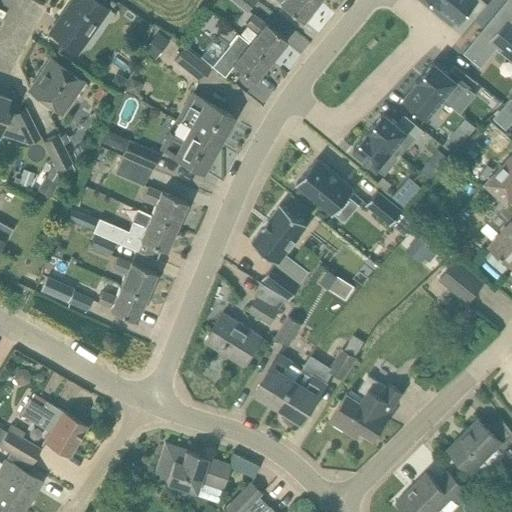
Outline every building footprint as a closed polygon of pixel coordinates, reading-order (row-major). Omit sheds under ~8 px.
[(71,0),(50,31),(70,46),(77,51),(108,8),(97,0),(71,0)] [(255,0),(234,0),(248,10),(255,0)] [(318,0),(279,0),(281,2),(280,3),(302,20),(318,0)] [(447,0),(443,6),(460,20),(477,0),(447,0)] [(511,0),(507,0),(464,52),(481,66),(482,67),(497,49),(499,46),(511,56),(511,0)] [(257,32),(249,42),(271,60),(287,39),(265,21),(265,22),(253,14),(246,23),(257,32)] [(145,49),(156,58),(170,41),(159,32),(145,49)] [(238,33),(212,65),(224,75),(234,64),(254,80),(271,60),(249,42),(238,33)] [(175,60),(199,80),(210,67),(185,47),(175,60)] [(32,91),(62,112),(84,81),(51,58),(36,80),(38,81),(32,91)] [(434,61),(418,80),(442,99),(450,106),(450,105),(461,113),(477,94),(469,88),(476,80),(457,65),(450,74),(434,61)] [(418,80),(404,98),(428,117),(442,99),(418,80)] [(177,120),(190,127),(218,143),(234,116),(192,92),(186,103),(177,120)] [(26,107),(13,114),(26,141),(26,142),(40,136),(26,107)] [(384,111),(369,130),(401,156),(416,137),(384,111)] [(511,120),(501,111),(494,118),(507,129),(511,123),(511,120)] [(218,143),(190,127),(181,143),(168,136),(162,147),(203,170),(218,143)] [(401,156),(369,130),(354,148),(385,174),(401,156)] [(453,133),(444,144),(454,153),(463,141),(453,133)] [(43,141),(50,155),(56,168),(72,161),(59,134),(43,141)] [(129,139),(123,155),(152,168),(159,152),(129,139)] [(152,168),(123,155),(116,170),(145,183),(152,168)] [(509,202),(490,223),(500,232),(490,243),(497,251),(511,264),(511,157),(488,183),(509,202)] [(355,188),(318,158),(297,183),(334,213),(355,188)] [(402,185),(392,196),(406,208),(416,197),(402,185)] [(156,202),(151,214),(177,225),(187,201),(161,190),(161,191),(148,186),(143,197),(156,202)] [(403,210),(379,189),(366,205),(391,225),(392,224),(403,210)] [(308,223),(281,203),(252,241),(279,262),(308,223)] [(73,207),(68,218),(94,229),(98,219),(73,207)] [(177,225),(151,214),(138,209),(133,220),(129,230),(99,217),(98,219),(94,229),(93,231),(137,250),(141,239),(166,249),(177,225)] [(403,210),(392,224),(407,236),(418,222),(403,210)] [(0,242),(2,239),(5,241),(13,228),(0,220),(0,242)] [(421,233),(410,245),(425,258),(436,246),(421,233)] [(95,235),(91,244),(110,253),(114,243),(95,235)] [(126,272),(121,284),(146,295),(157,271),(131,260),(130,261),(117,256),(113,267),(126,272)] [(440,278),(469,302),(485,282),(456,259),(440,278)] [(274,265),(264,278),(290,299),(301,285),(299,284),(280,269),(274,265)] [(328,270),(320,282),(347,299),(355,286),(338,275),(337,276),(328,270)] [(47,276),(41,290),(51,294),(57,280),(47,276)] [(248,310),(271,324),(287,297),(265,283),(248,310)] [(146,295),(121,284),(116,296),(103,290),(98,301),(111,307),(110,308),(136,320),(146,295)] [(69,301),(88,309),(93,298),(74,290),(69,301)] [(206,341),(245,365),(263,336),(224,312),(206,341)] [(276,337),(289,345),(303,323),(289,315),(276,337)] [(329,370),(343,379),(357,357),(343,348),(329,370)] [(296,380),(303,368),(279,353),(255,391),(279,406),(296,380)] [(348,392),(331,419),(358,436),(362,429),(375,438),(392,411),(404,393),(389,383),(387,386),(369,374),(358,392),(364,396),(362,400),(348,392)] [(296,380),(279,406),(303,421),(327,383),(315,376),(308,387),(296,380)] [(29,397),(20,412),(50,430),(44,439),(69,454),(87,424),(46,399),(43,405),(29,397)] [(449,449),(472,471),(473,470),(482,479),(506,455),(504,451),(498,444),(502,440),(480,418),(449,449)] [(25,432),(11,424),(7,430),(0,444),(31,462),(40,448),(22,437),(25,432)] [(198,491),(201,482),(212,486),(214,479),(225,483),(231,464),(165,442),(155,471),(168,476),(166,481),(198,491)] [(0,477),(0,487),(27,504),(42,480),(13,462),(2,479),(0,477)] [(396,502),(405,511),(436,511),(452,497),(457,502),(469,490),(449,470),(438,481),(427,471),(396,502)] [(224,508),(227,511),(243,511),(262,492),(251,481),(224,508)] [(0,511),(22,511),(27,504),(0,487),(0,511)]
